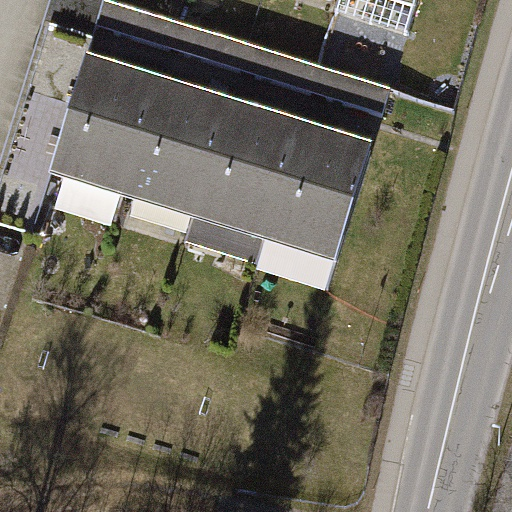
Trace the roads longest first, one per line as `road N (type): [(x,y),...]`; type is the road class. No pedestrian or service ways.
road 1 (primary): [(430,511),(511,208)]
road 2 (track): [(235,511),(124,496),(0,507)]
